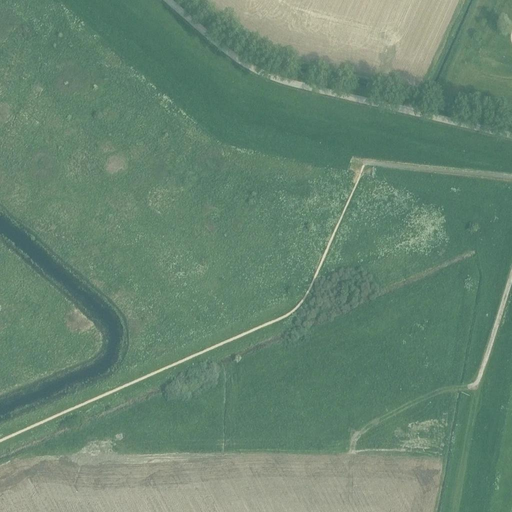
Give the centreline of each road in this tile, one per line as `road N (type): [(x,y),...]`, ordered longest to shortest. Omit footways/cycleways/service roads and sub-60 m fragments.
road 1 (unclassified): [(511,136),(269,76),(168,0)]
road 2 (track): [(453,511),(479,378)]
road 3 (track): [(461,388),(479,378),(511,272)]
